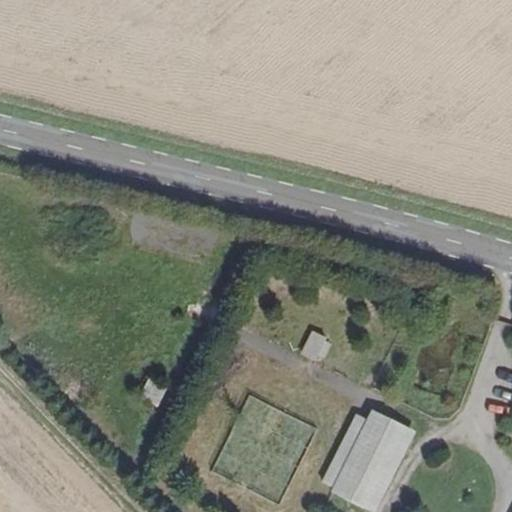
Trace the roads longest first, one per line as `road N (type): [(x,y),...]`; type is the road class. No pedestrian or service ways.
road 1 (tertiary): [(511,257),(0,129)]
road 2 (track): [(145,511),(0,364)]
